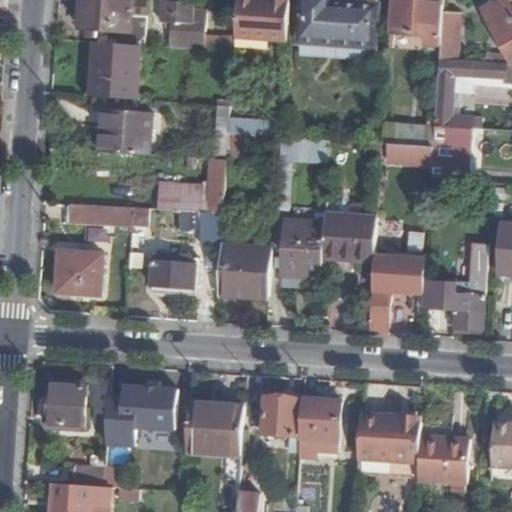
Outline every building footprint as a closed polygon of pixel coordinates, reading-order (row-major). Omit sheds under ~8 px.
[(144,45),(148,45),(149,17),(134,17),(135,0),(83,0),(82,29),(110,30),(110,43),(144,45)] [(290,41),(292,0),(239,0),(237,37),(290,41)] [(303,0),(301,45),(377,49),(379,4),(336,1),(335,0),(303,0)] [(392,0),(391,32),(443,36),(444,14),(445,0),(428,0),(428,1),(428,6),(411,4),(410,0),(392,0)] [(501,0),(485,9),(511,58),(511,8),(507,0),(501,0)] [(236,51),(237,37),(206,35),(208,12),(197,11),(198,6),(164,3),(163,23),(176,24),(174,47),(236,51)] [(442,54),(442,59),(460,60),(462,15),(444,14),(443,36),(442,54)] [(93,97),(141,100),(144,45),(110,43),(97,42),(93,97)] [(428,73),(440,74),(442,59),(442,54),(430,53),(428,73)] [(511,63),(460,60),(442,59),(440,74),(437,126),(474,128),(475,117),(454,115),(457,76),(511,79),(511,63)] [(229,158),(230,134),(231,118),(232,107),(219,106),(217,159),(227,160),(227,158),(229,158)] [(104,110),(102,152),(152,155),(155,114),(104,110)] [(230,134),(282,137),(284,121),(231,118),(230,134)] [(474,128),(437,126),(435,146),(434,166),(433,179),(469,181),(474,128)] [(281,152),(282,137),(230,134),(229,158),(257,159),(259,151),(281,152)] [(332,151),(332,140),(282,137),(281,152),(277,208),(290,209),(293,163),(299,163),(300,158),(309,158),(309,155),(312,155),(313,150),(332,151)] [(388,163),(434,166),(435,146),(389,144),(388,163)] [(225,216),(227,160),(217,159),(211,159),(210,190),(208,215),(210,215),(225,216)] [(208,215),(210,190),(157,187),(155,212),(208,215)] [(503,203),(494,203),(494,218),(502,218),(503,203)] [(134,211),(72,207),(71,226),(134,230),(134,225),(134,211)] [(147,211),(134,211),(134,225),(146,225),(147,211)] [(376,262),(376,255),(379,217),(328,214),(328,222),(326,259),(376,262)] [(222,258),(223,244),(225,216),(210,215),(209,258),(222,258)] [(326,259),(328,222),(287,219),(285,273),(309,275),(309,283),(323,285),(326,259)] [(511,224),(506,224),(502,274),(511,274),(511,224)] [(472,283),(427,279),(425,292),(425,306),(458,309),(456,327),(487,330),(492,245),(475,243),(472,283)] [(270,299),(274,248),(223,244),(222,258),(220,297),(270,299)] [(59,292),(103,295),(106,254),(61,250),(59,292)] [(179,258),(179,263),(156,262),(154,294),(197,297),(199,256),(184,255),(184,258),(179,258)] [(427,279),(427,259),(376,255),(376,262),(372,333),(389,334),(392,289),(425,292),(427,279)] [(132,257),(132,265),(145,265),(145,257),(132,257)] [(87,430),(90,382),(53,380),(50,428),(87,430)] [(129,396),(113,395),(110,446),(136,448),(136,430),(178,432),(181,392),(128,388),(129,396)] [(293,451),(302,451),(303,436),(299,435),(301,399),(267,397),(265,433),(294,435),(293,451)] [(343,402),(306,399),(303,436),(302,451),(302,457),(340,460),(343,402)] [(246,405),(192,401),(188,453),(243,456),(246,405)] [(388,417),(362,416),(359,458),(420,461),(422,436),(423,424),(388,422),(388,417)] [(511,424),(486,423),(483,466),(511,467),(511,424)] [(472,440),(422,436),(420,461),(419,481),(469,485),(472,440)] [(106,486),(107,467),(78,466),(78,485),(94,486),(106,486)] [(94,486),(78,485),(56,483),(53,511),(92,511),(93,504),(94,486)] [(112,487),(106,486),(94,486),(93,504),(111,505),(112,487)] [(258,511),(260,494),(241,492),(240,511),(258,511)]
